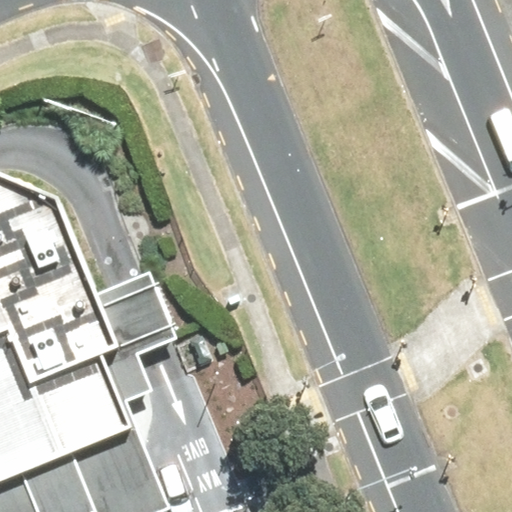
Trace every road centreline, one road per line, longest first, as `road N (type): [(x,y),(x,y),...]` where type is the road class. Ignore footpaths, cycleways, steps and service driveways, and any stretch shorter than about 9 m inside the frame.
road 1 (primary): [(421,511),(218,0)]
road 2 (primary): [(457,0),(511,139)]
